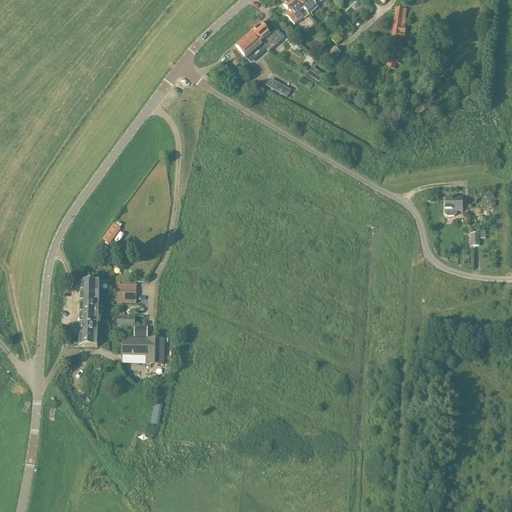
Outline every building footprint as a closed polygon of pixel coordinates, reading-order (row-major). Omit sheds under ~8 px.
[(309,15),(295,0),(289,0),(284,5),(291,12),(287,16),(291,20),(292,19),(293,20),(289,24),(293,29),(303,21),(302,19),(303,18),(301,16),(304,13),(307,17),(309,15)] [(314,5),(315,4),(311,0),(295,0),(309,15),(317,9),(313,5),(314,5)] [(327,1),(326,0),(311,0),(315,4),(314,5),(318,8),(327,1)] [(261,24),(251,33),(262,45),(266,50),(269,52),(284,38),(275,28),(269,33),(261,24)] [(237,45),(236,46),(245,56),(247,59),(262,45),(251,33),(237,45)] [(331,64),(341,54),(338,51),(335,48),(325,58),(331,64)] [(390,50),(390,56),(397,57),(397,58),(402,59),(403,52),(390,50)] [(390,56),(388,69),(395,70),(397,58),(397,57),(390,56)] [(307,76),(319,84),(325,76),(312,68),(307,76)] [(278,85),(275,91),(287,98),(290,92),(278,85)] [(384,112),(379,123),(388,127),(393,116),(384,112)] [(462,212),(462,198),(445,198),(445,212),(462,212)] [(110,244),(121,228),(114,223),(103,239),(110,244)] [(479,234),(471,234),(471,247),(480,246),(479,234)] [(99,294),(100,283),(81,282),(81,293),(99,294)] [(137,294),(137,284),(119,284),(118,293),(137,294)] [(99,304),(99,294),(81,293),(81,304),(99,304)] [(118,294),(118,304),(136,304),(137,295),(118,294)] [(99,315),(99,304),(81,304),(80,315),(99,315)] [(98,326),(99,315),(80,315),(80,325),(98,326)] [(118,317),(118,327),(135,327),(136,318),(118,317)] [(98,336),(98,326),(80,325),(80,336),(98,336)] [(135,337),(147,337),(147,328),(135,327),(135,337)] [(98,348),(98,336),(80,336),(79,347),(98,348)] [(123,339),(123,356),(147,357),(146,365),(164,366),(164,340),(123,339)]
